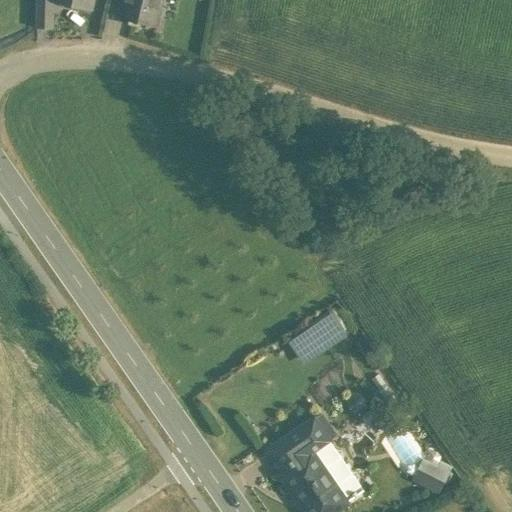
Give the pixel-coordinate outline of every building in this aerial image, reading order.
[(51,28),(52,0),(37,0),(37,28),(51,28)] [(160,0),(123,0),(120,16),(155,24),(160,0)] [(320,428),(328,439),(336,434),(322,413),(313,418),(320,428)] [(313,418),(282,440),(289,449),(320,428),(313,418)] [(320,428),(289,449),(297,461),(279,474),(305,511),(332,511),(347,502),(313,452),(329,441),(328,439),(320,428)] [(289,449),(282,440),(264,452),(279,474),(297,461),(289,449)]
